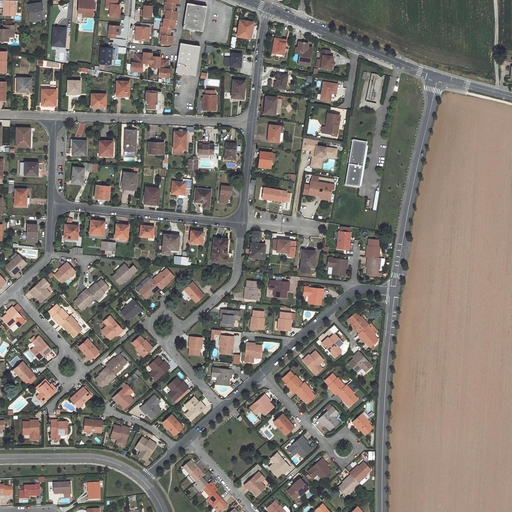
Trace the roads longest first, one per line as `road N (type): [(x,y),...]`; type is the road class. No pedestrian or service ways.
road 1 (unclassified): [(394,291),(382,511)]
road 2 (unclassified): [(437,76),(394,291)]
road 3 (residential): [(251,122),(56,116)]
road 4 (residential): [(54,205),(241,223)]
road 5 (unclassified): [(437,76),(273,9)]
road 6 (residential): [(0,460),(91,459),(143,480)]
road 7 (residential): [(182,329),(226,289),(241,223)]
road 8 (unknown): [(397,61),(373,184)]
